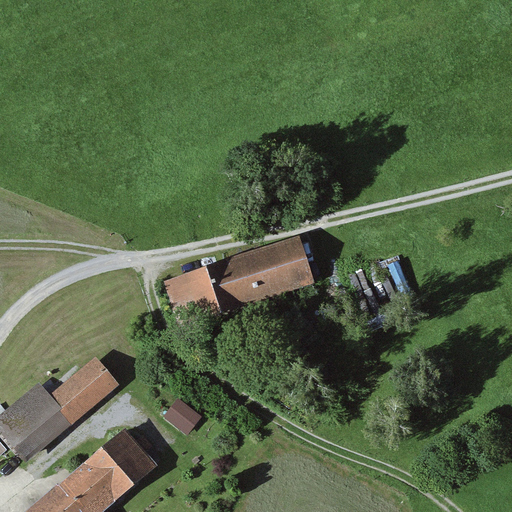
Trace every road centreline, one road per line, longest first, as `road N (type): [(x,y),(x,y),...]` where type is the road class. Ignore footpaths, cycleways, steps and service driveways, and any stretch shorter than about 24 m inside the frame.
road 1 (track): [(457,511),(453,502),(266,422),(159,327),(140,262)]
road 2 (track): [(0,346),(140,262)]
road 3 (track): [(0,257),(140,262)]
